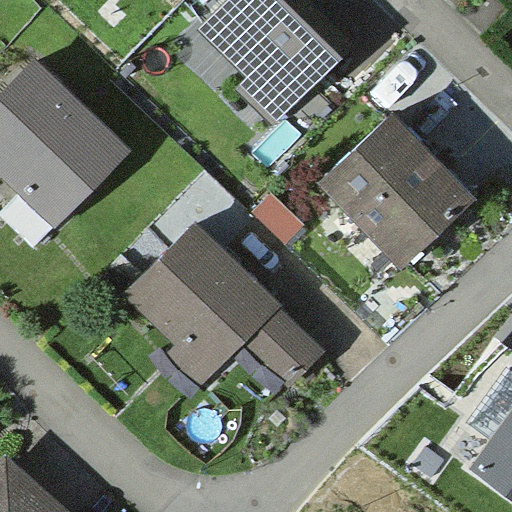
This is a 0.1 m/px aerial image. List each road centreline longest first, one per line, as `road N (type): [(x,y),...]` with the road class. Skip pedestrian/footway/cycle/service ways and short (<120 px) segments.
road 1 (residential): [(263,511),(511,256)]
road 2 (residential): [(0,343),(187,511)]
road 3 (residential): [(413,0),(511,96)]
